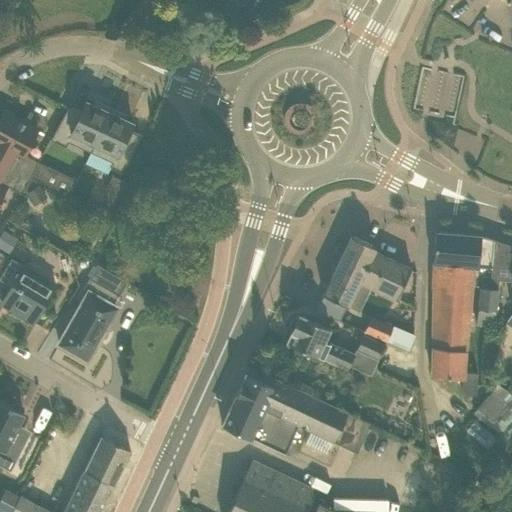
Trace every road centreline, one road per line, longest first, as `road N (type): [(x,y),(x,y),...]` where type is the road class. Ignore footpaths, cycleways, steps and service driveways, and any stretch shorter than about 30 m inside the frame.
road 1 (residential): [(173,449),(0,348)]
road 2 (secondary): [(173,449),(251,272)]
road 3 (residential): [(0,77),(32,55),(78,46),(155,68)]
road 4 (tertiary): [(344,162),(403,188),(463,200)]
road 5 (tertiary): [(463,200),(360,133)]
